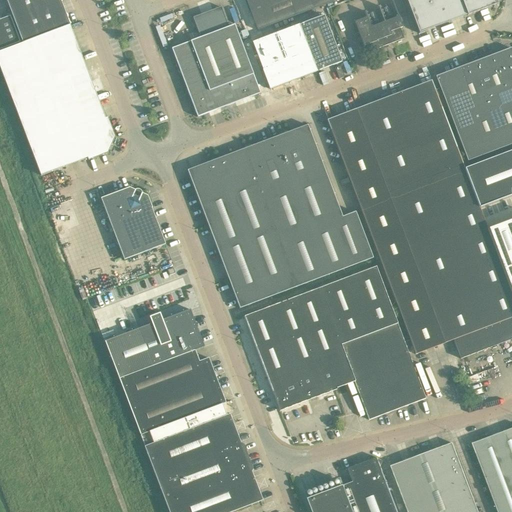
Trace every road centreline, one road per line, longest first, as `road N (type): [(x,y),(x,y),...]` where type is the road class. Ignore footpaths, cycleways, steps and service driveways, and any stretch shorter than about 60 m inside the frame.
road 1 (unclassified): [(159,154),(276,454),(302,460),(511,406)]
road 2 (track): [(0,172),(125,511)]
road 3 (unclassified): [(185,144),(511,21)]
road 4 (unclassified): [(85,0),(146,159)]
road 5 (unclassified): [(185,144),(130,0)]
